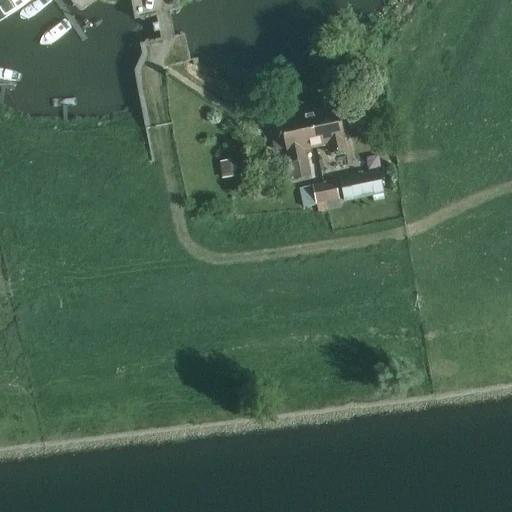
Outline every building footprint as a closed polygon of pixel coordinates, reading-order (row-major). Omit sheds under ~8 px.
[(352,48),(342,58),(352,68),(362,59),(352,48)] [(304,151),(305,151),(328,146),(330,156),(346,153),(343,140),(345,140),(343,128),(338,108),(322,112),(323,120),(317,121),(318,130),(304,133),(305,144),(303,144),(304,151)] [(280,121),(284,140),(292,180),(310,177),(305,151),(304,151),(303,144),(305,144),(304,133),(318,130),(317,121),(323,120),(322,112),(321,109),(296,115),(297,117),(280,121)] [(239,156),(219,161),(222,177),(243,173),(239,156)] [(378,169),(341,177),(345,201),(383,193),(378,169)] [(341,206),(340,205),(339,196),(335,180),(320,183),(326,210),(341,206)] [(302,205),(317,201),(319,211),(326,210),(320,183),(298,188),(302,205)]
